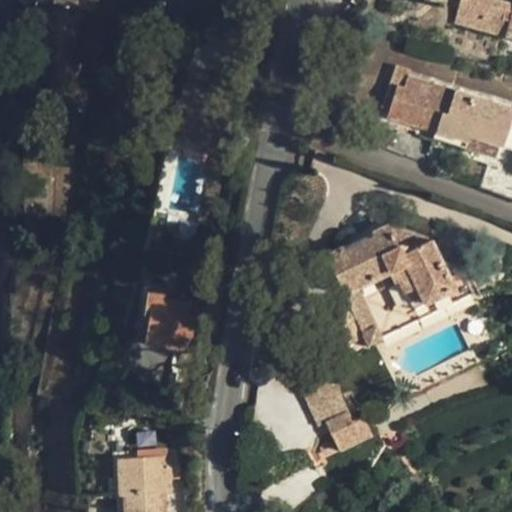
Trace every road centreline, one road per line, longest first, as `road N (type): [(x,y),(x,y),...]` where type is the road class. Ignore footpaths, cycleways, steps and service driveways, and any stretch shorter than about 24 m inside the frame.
road 1 (tertiary): [(280,124),(247,274),(220,511)]
road 2 (residential): [(280,124),(511,219)]
road 3 (tertiary): [(297,0),(280,124)]
